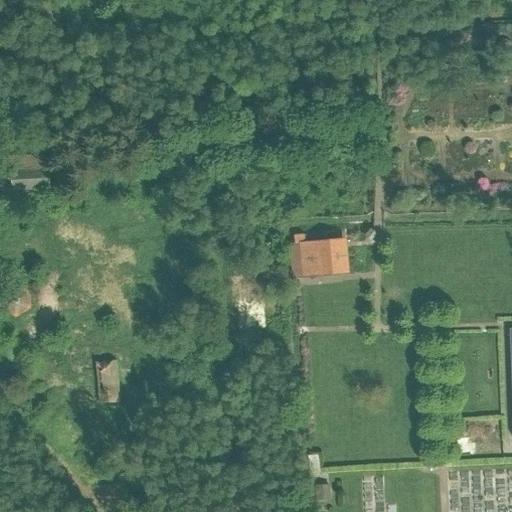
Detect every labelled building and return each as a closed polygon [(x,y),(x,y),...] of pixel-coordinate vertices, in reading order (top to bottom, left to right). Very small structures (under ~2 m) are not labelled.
[(245,134),(262,133),(261,106),(244,107),(245,134)] [(48,191),(45,154),(0,157),(0,172),(8,172),(9,193),(48,191)] [(304,278),(341,274),(338,240),(301,244),(304,278)] [(28,292),(14,285),(3,291),(2,289),(0,289),(0,312),(2,312),(2,310),(14,316),(28,308),(28,292)] [(98,403),(119,401),(115,361),(94,363),(98,403)]
